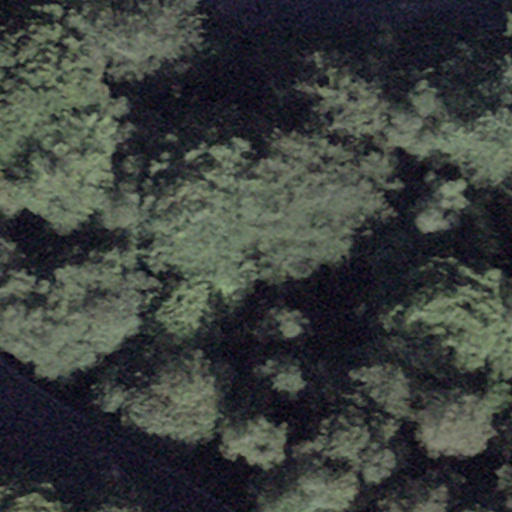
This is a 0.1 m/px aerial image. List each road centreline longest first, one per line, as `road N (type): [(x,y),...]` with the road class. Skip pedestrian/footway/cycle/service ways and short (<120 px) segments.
road 1 (tertiary): [(258,0),(289,12),(511,8)]
road 2 (tertiary): [(168,511),(0,405)]
